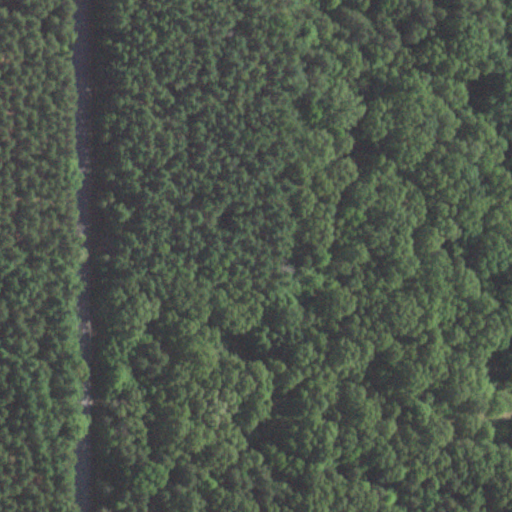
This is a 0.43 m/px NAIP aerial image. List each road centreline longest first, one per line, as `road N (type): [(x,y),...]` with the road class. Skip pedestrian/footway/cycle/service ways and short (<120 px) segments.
road 1 (residential): [(78,511),(79,0)]
road 2 (track): [(480,415),(281,424),(122,399),(78,401)]
